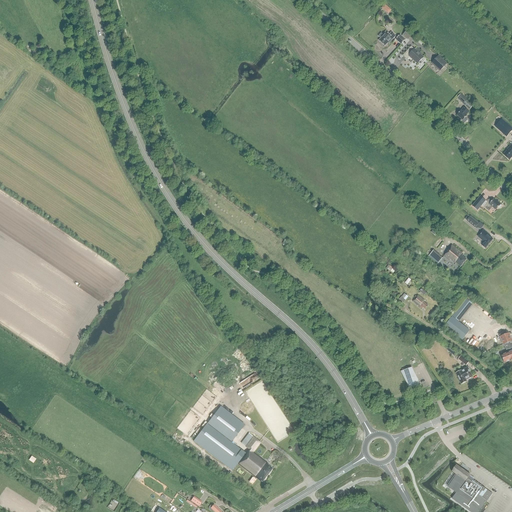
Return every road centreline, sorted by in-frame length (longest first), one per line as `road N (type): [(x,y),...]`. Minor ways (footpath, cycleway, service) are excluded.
road 1 (primary): [(366,427),(323,358),(175,208),(138,139),(93,0)]
road 2 (unclassified): [(511,190),(305,0)]
road 3 (track): [(179,313),(242,360),(227,401),(244,427)]
road 4 (tertiary): [(391,440),(511,390)]
